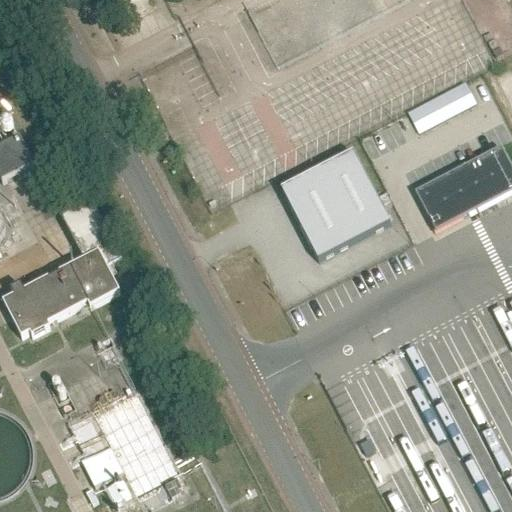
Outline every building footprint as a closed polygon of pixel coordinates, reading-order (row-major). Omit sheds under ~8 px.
[(120,0),(125,9),(142,0),(120,0)] [(0,180),(4,187),(35,171),(21,143),(0,154),(0,180)] [(436,236),(511,196),(511,171),(502,151),(415,196),(436,236)] [(391,228),(354,157),(282,194),(319,266),(391,228)] [(85,265),(24,296),(21,290),(12,294),(15,301),(4,307),(22,343),(31,338),(33,342),(51,332),(49,328),(89,308),(91,312),(120,297),(107,272),(121,264),(92,208),(63,223),(85,265)] [(390,390),(417,376),(406,355),(379,369),(390,390)] [(184,482),(138,393),(92,417),(91,414),(74,423),(73,421),(67,424),(113,511),(131,511),(136,510),(137,511),(141,510),(142,511),(155,511),(188,495),(182,483),(184,482)] [(376,455),(370,444),(361,448),(367,460),(376,455)]
